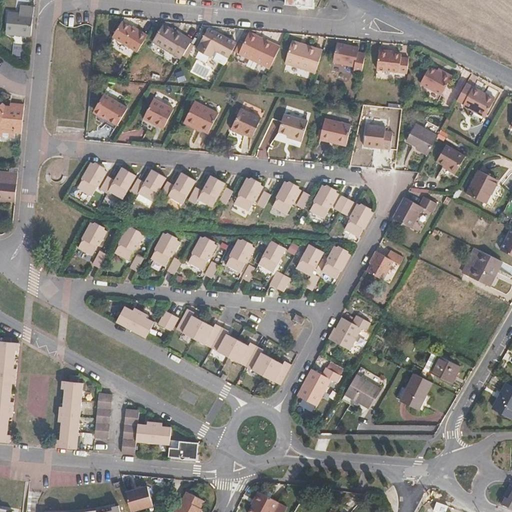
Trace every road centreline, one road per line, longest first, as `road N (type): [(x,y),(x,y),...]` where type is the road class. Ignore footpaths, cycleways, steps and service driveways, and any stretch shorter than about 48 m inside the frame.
road 1 (residential): [(326,311),(389,200),(377,181),(33,146)]
road 2 (residential): [(39,88),(47,22),(62,5),(354,27),(373,11)]
road 3 (residential): [(326,311),(46,290)]
road 4 (residential): [(0,318),(235,443)]
road 5 (residential): [(247,415),(225,392),(46,290)]
road 6 (residential): [(0,454),(225,469)]
road 7 (residential): [(373,11),(511,77)]
road 8 (tertiary): [(511,322),(453,416),(456,458)]
road 9 (residential): [(11,272),(25,237),(33,146)]
road 10 (residential): [(269,417),(326,311)]
